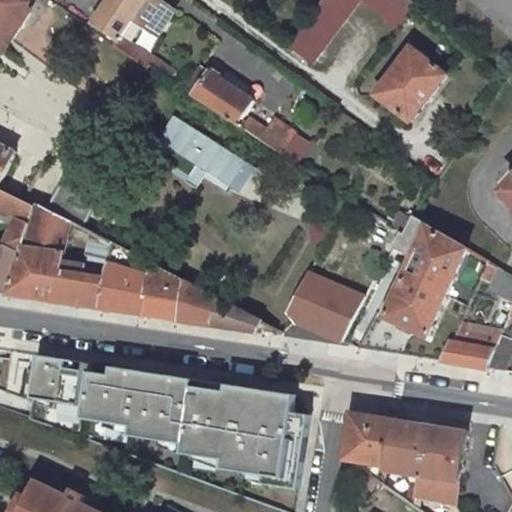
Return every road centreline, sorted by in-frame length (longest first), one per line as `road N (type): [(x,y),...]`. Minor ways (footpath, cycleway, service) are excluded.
road 1 (unclassified): [(335,365),(0,317)]
road 2 (residential): [(220,0),(430,161)]
road 3 (unclassified): [(511,394),(335,365)]
road 4 (residential): [(335,365),(313,511)]
